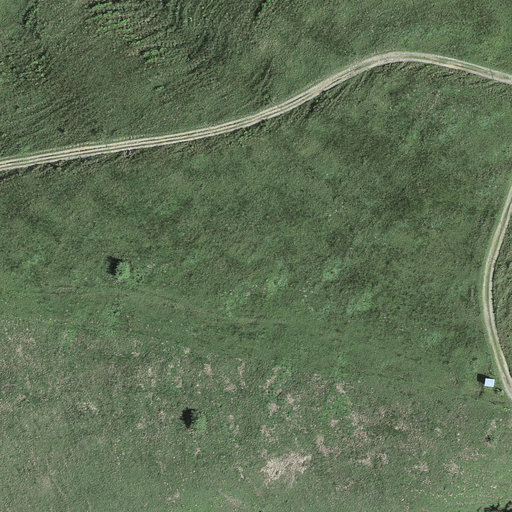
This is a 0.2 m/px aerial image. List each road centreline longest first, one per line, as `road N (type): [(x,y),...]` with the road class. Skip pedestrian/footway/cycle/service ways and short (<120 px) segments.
road 1 (track): [(511,81),(456,59),(404,57),(204,132),(0,164)]
road 2 (track): [(511,391),(490,320),(486,274),(511,205)]
